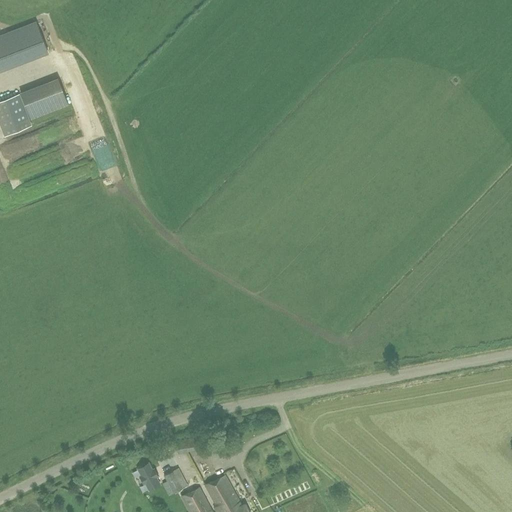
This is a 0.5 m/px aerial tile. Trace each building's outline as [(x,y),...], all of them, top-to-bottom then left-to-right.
[(0,66),(46,48),(36,23),(0,36),(0,66)] [(29,120),(18,94),(0,101),(0,124),(2,130),(4,136),(31,126),(29,120)] [(204,449),(202,436),(174,441),(179,453),(204,449)] [(147,489),(157,483),(153,476),(155,475),(151,468),(150,469),(146,462),(135,468),(147,489)] [(164,475),(173,493),(182,488),(173,470),(164,475)] [(214,507),(216,510),(216,511),(248,511),(245,504),(241,506),(224,475),(205,484),(215,504),(214,507)] [(216,511),(216,510),(212,511),(199,487),(181,496),(189,511),(216,511)]
